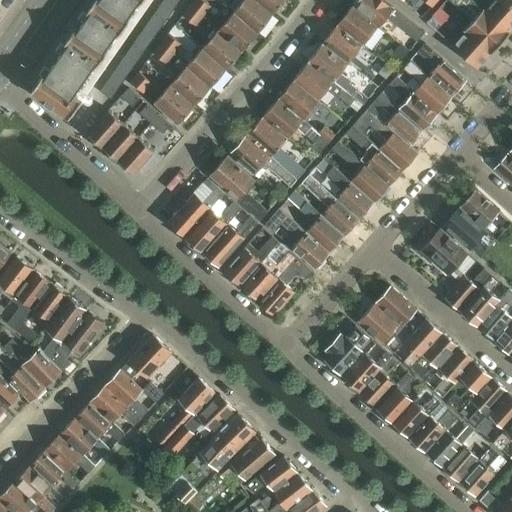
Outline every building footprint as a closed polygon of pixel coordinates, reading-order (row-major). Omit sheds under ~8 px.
[(95,0),(34,88),(31,91),(87,129),(111,101),(111,100),(112,99),(134,67),(156,36),(178,4),(180,0),(95,0)] [(203,0),(196,0),(192,6),(204,16),(212,6),(203,0)] [(257,0),(243,0),(234,12),(259,32),(274,13),(257,0)] [(257,0),(274,13),(284,1),(284,0),(257,0)] [(384,0),(356,0),(353,6),(378,27),(380,27),(387,18),(418,42),(426,33),(416,25),(395,8),(384,0)] [(450,0),(473,20),(468,26),(470,28),(455,46),(478,67),(509,32),(485,11),(472,0),(450,0)] [(511,4),(507,0),(495,0),(485,11),(509,32),(511,29),(511,4)] [(192,6),(184,15),(197,25),(204,16),(192,6)] [(353,6),(338,24),(363,45),(364,45),(378,27),(353,6)] [(233,13),(219,30),(244,50),(246,48),(259,32),(234,12),(233,13)] [(436,13),(428,22),(437,30),(445,21),(436,13)] [(338,24),(323,43),(349,64),(363,45),(338,24)] [(219,30),(203,48),(228,68),(244,50),(219,30)] [(169,34),(162,43),(175,53),(182,44),(169,34)] [(400,42),(393,53),(403,60),(411,49),(400,42)] [(162,43),(154,53),(167,63),(175,53),(162,43)] [(323,43),(309,62),(334,82),(345,90),(364,105),(369,98),(359,90),(350,83),(352,81),(341,73),(349,64),(323,43)] [(426,43),(419,52),(436,67),(429,75),(428,76),(452,97),(467,80),(443,59),(429,46),(426,43)] [(203,48),(187,66),(212,87),(228,68),(203,48)] [(182,72),(171,84),(196,105),(212,87),(187,66),(179,58),(174,65),(182,72)] [(412,60),(404,69),(421,84),(415,91),(414,92),(438,113),(452,97),(428,76),(429,75),(412,60)] [(299,74),(294,80),(319,101),(328,90),(338,98),(339,97),(350,106),(358,112),(364,105),(345,90),(334,82),(309,62),(299,74)] [(386,62),(378,72),(387,80),(395,70),(387,63),(386,62)] [(140,72),(131,82),(144,92),(153,82),(140,72)] [(397,76),(391,84),(408,99),(400,107),(400,108),(424,129),(438,113),(414,92),(397,76)] [(294,80),(279,98),(304,119),(307,122),(322,104),(319,101),(294,80)] [(171,84),(155,101),(179,123),(196,105),(171,84)] [(129,88),(122,96),(133,106),(140,98),(129,88)] [(381,94),(368,108),(375,115),(375,114),(382,107),(392,116),(385,124),(409,146),(409,145),(423,130),(424,129),(400,108),(400,107),(394,102),(383,92),(381,94)] [(279,98),(263,116),(289,137),(298,127),(306,134),(312,127),(307,122),(304,119),(279,98)] [(147,105),(140,113),(151,122),(158,114),(147,105)] [(368,108),(354,125),(355,126),(361,131),(368,123),(387,140),(379,149),(403,170),(419,153),(409,145),(409,146),(385,124),(375,114),(375,115),(368,108)] [(109,111),(89,134),(104,146),(123,124),(109,111)] [(158,114),(151,122),(164,133),(171,125),(158,114)] [(263,116),(248,134),(272,156),(280,163),(289,171),(295,164),(287,156),(279,149),(289,137),(263,116)] [(123,124),(104,146),(118,159),(138,137),(123,124)] [(354,125),(347,133),(367,150),(360,158),(366,164),(365,165),(388,187),(403,170),(379,149),(355,126),(354,125)] [(325,126),(319,133),(321,135),(330,142),(336,135),(325,126)] [(248,134),(231,153),(256,174),(262,167),(267,170),(269,167),(291,186),(298,179),(289,171),(280,163),(272,156),(248,134)] [(321,135),(313,144),(322,151),(330,142),(321,135)] [(138,137),(118,159),(120,161),(135,174),(155,151),(154,151),(139,138),(138,137)] [(339,141),(333,148),(358,170),(349,179),(351,181),(350,182),(374,203),(388,187),(365,165),(366,164),(360,158),(339,141)] [(509,152),(494,169),(511,185),(511,152),(510,151),(509,152)] [(229,156),(211,176),(239,200),(244,205),(261,220),(269,211),(246,192),(256,181),(229,156)] [(324,158),(317,165),(344,189),(336,198),(359,219),(374,203),(350,182),(324,158)] [(309,174),(302,183),(329,206),(322,214),(321,214),(345,236),(359,219),(336,198),(309,174)] [(180,211),(170,222),(186,236),(207,213),(214,206),(225,193),(208,178),(195,193),(188,201),(186,200),(184,200),(178,208),(178,209),(180,211)] [(476,189),(461,206),(486,228),(497,239),(511,222),(511,221),(501,211),(476,189)] [(295,191),(288,198),(315,222),(307,231),(331,252),(345,236),(321,214),(322,214),(303,197),(295,191)] [(207,213),(186,236),(204,252),(229,223),(242,208),(235,202),(224,214),(214,206),(207,213)] [(460,207),(444,225),(445,225),(470,248),(478,239),(489,248),(492,244),(497,239),(460,207)] [(273,216),(266,225),(274,232),(282,224),(299,239),(292,248),(316,269),(331,252),(307,231),(306,231),(280,208),(273,216)] [(229,223),(204,252),(220,266),(258,223),(251,216),(238,231),(229,223)] [(430,236),(418,250),(431,261),(433,259),(449,273),(458,282),(467,273),(477,261),(467,252),(441,229),(433,238),(430,236)] [(249,243),(225,270),(241,285),(266,257),(269,254),(280,242),(273,236),(259,251),(249,243)] [(0,269),(12,252),(13,251),(0,241),(0,269)] [(266,257),(241,285),(250,293),(258,300),(297,258),(289,250),(278,263),(269,254),(266,257)] [(0,278),(0,315),(6,308),(0,304),(0,296),(3,293),(12,299),(15,295),(35,269),(18,255),(0,278)] [(297,258),(258,300),(275,315),(295,291),(287,284),(299,271),(307,278),(313,272),(297,258)] [(465,274),(446,297),(461,311),(493,276),(484,267),(472,281),(465,274)] [(20,304),(7,323),(17,329),(22,322),(32,307),(51,281),(35,269),(15,295),(12,299),(20,304)] [(493,276),(461,311),(478,326),(503,299),(492,290),(500,281),(493,276)] [(51,281),(32,307),(33,308),(51,321),(70,295),(63,291),(66,287),(57,281),(55,284),(51,281)] [(391,285),(377,302),(401,323),(403,325),(417,308),(391,285)] [(503,299),(478,326),(494,341),(511,321),(511,316),(502,307),(507,303),(511,306),(511,291),(510,290),(503,299)] [(54,339),(44,352),(50,358),(58,348),(87,308),(70,295),(51,321),(46,328),(54,334),(52,337),(54,339)] [(377,302),(359,321),(383,343),(401,323),(377,302)] [(58,348),(50,358),(62,371),(71,362),(66,357),(74,351),(81,356),(106,323),(87,308),(58,348)] [(401,323),(383,343),(386,346),(396,334),(405,342),(405,341),(427,317),(417,308),(403,325),(401,323)] [(413,352),(404,362),(411,368),(443,332),(427,317),(405,341),(414,348),(411,351),(413,352)] [(511,321),(494,341),(508,353),(511,356),(511,355),(511,321)] [(22,322),(17,329),(34,341),(39,334),(22,322)] [(330,353),(324,359),(342,375),(365,351),(374,341),(356,325),(345,337),(341,333),(325,349),(330,353)] [(443,332),(411,368),(427,383),(436,373),(438,369),(439,368),(459,346),(443,332)] [(130,361),(121,370),(131,379),(139,370),(148,378),(172,352),(154,335),(130,361)] [(13,338),(6,345),(24,363),(46,387),(53,380),(54,382),(62,375),(60,373),(62,371),(50,358),(44,352),(40,348),(31,356),(13,338)] [(444,380),(435,390),(443,397),(456,383),(459,381),(461,378),(476,361),(467,353),(459,346),(439,368),(438,369),(436,373),(444,380)] [(366,352),(343,376),(361,392),(393,358),(386,352),(377,362),(366,352)] [(0,373),(21,392),(31,402),(37,397),(38,398),(47,390),(45,388),(46,387),(24,363),(14,373),(11,371),(11,370),(0,358),(0,373)] [(393,358),(361,392),(376,406),(396,384),(388,376),(400,364),(393,358)] [(456,393),(448,401),(460,412),(471,400),(471,401),(493,377),(476,361),(461,378),(459,381),(468,389),(460,397),(456,393)] [(121,370),(106,387),(140,419),(147,413),(150,409),(137,397),(143,390),(142,389),(131,379),(121,370)] [(0,403),(6,409),(21,392),(0,373),(0,403)] [(399,385),(378,408),(394,423),(415,400),(414,399),(405,391),(416,379),(410,373),(399,385)] [(187,407),(157,439),(165,446),(199,410),(198,410),(216,391),(199,376),(178,399),(187,407)] [(479,408),(469,420),(477,427),(478,428),(509,392),(510,392),(493,377),(471,401),(479,408)] [(150,380),(143,389),(144,390),(157,402),(165,394),(164,393),(150,380)] [(106,387),(91,403),(112,423),(113,422),(121,414),(135,426),(140,419),(106,387)] [(415,400),(394,423),(409,437),(430,414),(429,413),(440,401),(425,387),(414,399),(415,400)] [(511,394),(509,392),(478,428),(486,435),(498,423),(505,430),(511,422),(511,394)] [(165,446),(159,453),(167,461),(193,433),(203,423),(212,433),(236,410),(220,394),(201,413),(199,410),(165,446)] [(91,403),(76,419),(97,439),(98,438),(103,433),(112,432),(121,440),(125,435),(126,434),(113,422),(112,423),(91,403)] [(430,414),(409,437),(426,452),(447,429),(458,417),(449,409),(438,422),(435,419),(430,414)] [(177,477),(168,486),(171,489),(175,492),(186,503),(194,495),(219,471),(234,455),(255,433),(257,431),(238,412),(212,438),(213,438),(200,451),(201,452),(181,473),(177,477)] [(76,419),(61,435),(83,456),(84,455),(94,444),(97,448),(95,450),(104,458),(111,450),(98,438),(97,439),(76,419)] [(506,430),(494,443),(501,449),(502,449),(511,438),(511,422),(505,430),(506,430)] [(426,452),(443,467),(464,444),(475,432),(468,426),(457,438),(447,429),(426,452)] [(475,432),(464,444),(469,448),(475,441),(486,452),(491,447),(475,432)] [(234,455),(219,471),(224,479),(236,469),(246,480),(277,454),(262,438),(260,440),(255,433),(234,455)] [(61,435),(46,451),(67,471),(68,471),(77,461),(89,473),(96,466),(84,455),(83,456),(61,435)] [(464,444),(443,467),(459,482),(480,459),(469,448),(464,444)] [(480,459),(459,482),(476,497),(496,474),(488,467),(500,455),(491,447),(486,452),(480,459)] [(46,451),(31,467),(52,487),(63,476),(66,478),(65,480),(74,489),(80,483),(68,471),(67,471),(46,451)] [(285,455),(248,484),(253,490),(266,481),(274,491),(299,472),(285,455)] [(31,467),(16,483),(38,503),(47,511),(53,511),(57,508),(44,496),(52,487),(31,467)] [(282,502),(269,511),(284,511),(289,509),(314,490),(299,472),(274,491),(273,492),(274,492),(282,502)] [(16,483),(1,499),(15,511),(29,511),(38,503),(16,483)] [(314,490),(289,509),(292,511),(320,511),(328,506),(314,490)] [(488,492),(480,500),(493,511),(511,511),(511,497),(504,506),(488,492)] [(194,495),(186,503),(192,509),(195,511),(197,511),(204,505),(199,500),(194,495)] [(15,511),(1,499),(0,499),(0,511),(15,511)] [(259,499),(251,505),(256,511),(269,511),(261,502),(259,499)]
